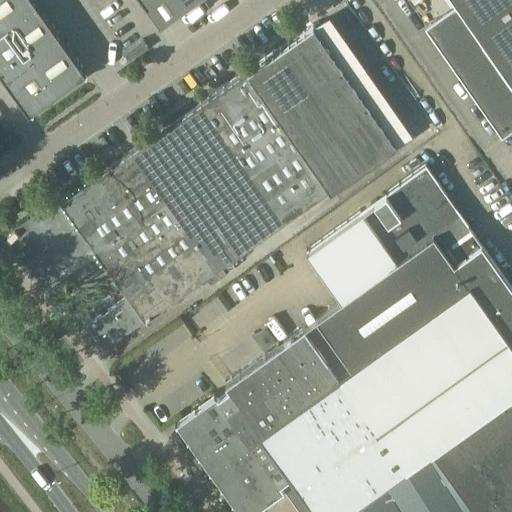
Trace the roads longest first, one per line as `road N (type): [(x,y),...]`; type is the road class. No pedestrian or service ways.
road 1 (unclassified): [(0,187),(266,0)]
road 2 (unknown): [(361,0),(448,123),(511,241)]
road 3 (unclassified): [(162,511),(0,313)]
road 4 (primary): [(101,511),(0,384)]
